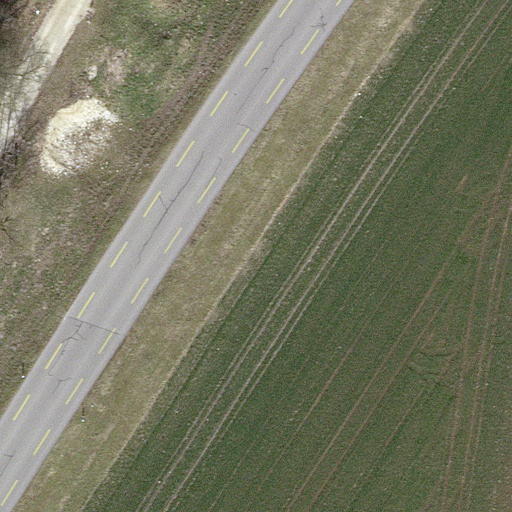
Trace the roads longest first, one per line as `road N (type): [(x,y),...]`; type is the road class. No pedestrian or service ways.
road 1 (primary): [(322,0),(218,142),(0,480)]
road 2 (track): [(0,127),(75,0)]
